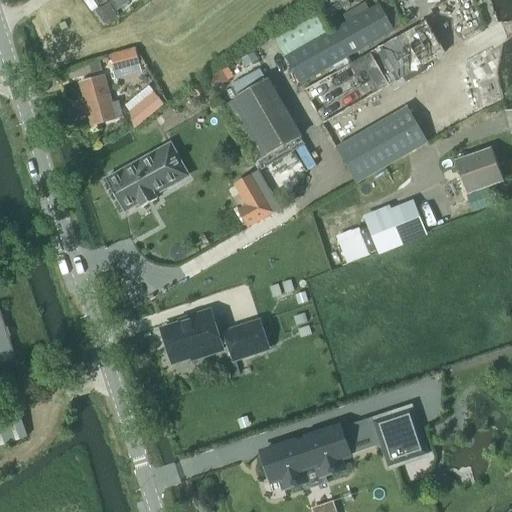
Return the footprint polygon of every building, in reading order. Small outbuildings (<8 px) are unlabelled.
[(126,0),(96,0),(99,4),(105,0),(109,0),(116,11),(128,2),(126,0)] [(298,83),(391,31),(377,5),(338,26),(328,32),(285,57),(283,57),(298,83)] [(315,11),(272,35),(285,57),(328,32),(315,11)] [(420,67),(442,55),(424,22),(302,91),(321,123),(402,77),(404,81),(422,71),(420,67)] [(111,55),(115,71),(139,64),(134,49),(111,55)] [(253,52),(241,59),(245,66),(257,59),(253,52)] [(227,66),(206,78),(212,89),(233,77),(227,66)] [(259,69),(232,84),(239,97),(266,82),(259,69)] [(92,125),(123,116),(118,100),(111,103),(103,76),(80,82),(92,125)] [(239,97),(222,107),(254,162),(257,160),(262,169),(304,144),(299,137),(300,136),(268,81),(266,82),(239,97)] [(148,86),(125,105),(129,111),(134,128),(164,104),(148,86)] [(336,149),(356,184),(427,143),(407,108),(336,149)] [(106,178),(105,179),(124,212),(125,211),(124,211),(140,202),(142,205),(141,205),(142,206),(157,197),(156,196),(156,197),(154,194),(180,179),(188,175),(170,143),(161,148),(107,179),(106,178)] [(468,195),(503,183),(491,150),(456,162),(468,195)] [(258,170),(233,184),(245,205),(237,210),(247,227),(265,217),(280,209),(258,170)] [(370,227),(359,231),(368,255),(379,250),(380,252),(424,234),(411,202),(390,210),(389,207),(365,216),(370,227)] [(358,229),(338,237),(348,263),(368,255),(359,231),(358,229)] [(297,304),(307,301),(305,292),(295,294),(297,304)] [(0,362),(15,358),(0,312),(0,362)] [(234,361),(268,349),(260,322),(225,333),(226,336),(219,338),(211,314),(161,330),(173,364),(192,358),(192,360),(223,350),(222,348),(229,346),(234,361)] [(0,445),(26,437),(16,404),(0,408),(0,445)] [(412,408),(373,421),(381,445),(388,466),(427,453),(412,408)] [(247,416),(237,419),(240,428),(250,424),(247,416)] [(290,450),(260,461),(271,492),(276,490),(276,493),(279,492),(282,499),(304,491),(300,481),(316,475),(319,484),(341,476),(338,467),(347,464),(336,434),(306,445),(308,449),(292,454),(290,450)]
